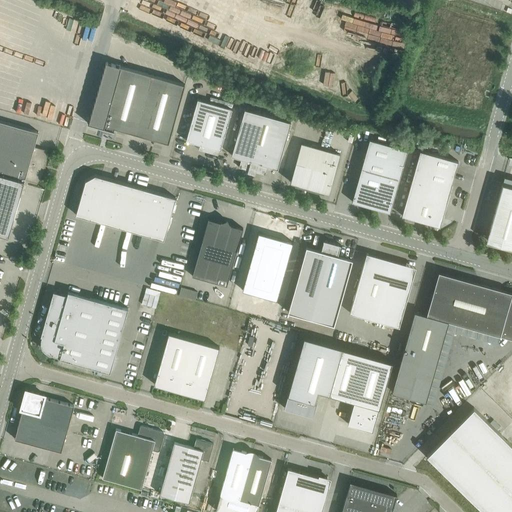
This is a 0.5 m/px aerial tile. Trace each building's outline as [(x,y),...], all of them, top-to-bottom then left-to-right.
[(114,127),(168,143),(185,84),(106,62),(89,122),(88,122),(88,123),(114,130),(113,129),(114,127)] [(220,150),(232,108),(198,99),(186,140),(200,144),(200,146),(203,151),(218,155),(219,149),(220,150)] [(291,121),(245,108),(232,155),(241,158),(239,167),(249,170),(250,168),(255,170),(254,171),(265,174),(268,165),(278,168),(291,121)] [(47,150),(34,146),(39,131),(0,120),(0,233),(8,236),(24,180),(25,180),(25,179),(38,182),(36,181),(38,178),(41,173),(43,168),(44,163),(45,157),(45,152),(45,150),(47,150)] [(408,149),(370,138),(361,170),(399,181),(408,149)] [(309,187),(321,148),(301,142),(290,182),(309,187)] [(340,154),(321,148),(309,187),(329,193),(340,154)] [(440,226),(458,161),(420,150),(402,215),(403,215),(403,214),(439,225),(440,226)] [(390,212),(399,181),(361,170),(352,201),(353,202),(353,201),(389,211),(389,212),(390,212)] [(176,197),(95,174),(85,180),(76,214),(164,239),(176,197)] [(511,185),(502,183),(489,231),(490,231),(487,240),(511,247),(511,185)] [(227,285),(243,228),(231,224),(230,223),(227,219),(222,221),(220,221),(208,218),(192,276),(227,285)] [(258,232),(242,290),(277,299),(293,242),(258,232)] [(329,252),(338,255),(341,244),(323,240),(323,241),(321,250),(306,246),(288,312),(311,318),(329,252)] [(352,259),(338,255),(329,252),(311,318),(334,325),(352,259)] [(350,313),(399,326),(412,279),(403,276),(406,265),(368,254),(369,253),(367,253),(350,313)] [(426,401),(449,320),(511,338),(511,291),(439,271),(427,314),(415,311),(392,391),(426,401)] [(59,358),(110,372),(128,308),(68,291),(67,295),(53,291),(41,336),(43,336),(42,338),(42,340),(42,343),(42,345),(43,347),(44,349),(46,351),(48,352),(50,353),(60,356),(59,358)] [(150,294),(145,292),(142,304),(147,305),(150,294)] [(205,398),(219,347),(169,332),(154,384),(156,384),(156,382),(175,387),(174,390),(175,390),(176,387),(185,390),(184,392),(185,393),(186,390),(204,395),(203,398),(205,398)] [(304,336),(284,408),(286,408),(286,406),(311,413),(318,390),(330,394),(354,400),(348,423),(373,430),(379,407),(392,361),(343,347),(304,336)] [(61,451),(74,404),(45,396),(45,394),(26,389),(21,409),(22,409),(14,438),(61,451)] [(511,511),(511,444),(474,407),(427,455),(485,511),(511,511)] [(142,489),(153,450),(157,451),(160,449),(164,434),(163,431),(143,425),(140,427),(138,434),(116,428),(102,477),(142,489)] [(189,502),(201,458),(209,461),(213,443),(196,438),(194,447),(174,442),(160,494),(189,502)] [(240,498),(253,451),(252,451),(250,451),(248,451),(246,452),(233,448),(216,510),(224,511),(256,511),(259,504),(240,498)] [(259,504),(272,459),(258,455),(257,454),(255,452),(253,451),(240,498),(259,504)] [(27,466),(9,460),(7,466),(26,471),(27,466)] [(275,511),(321,511),(329,485),(327,485),(327,476),(319,476),(288,468),(275,511)] [(391,511),(397,494),(350,481),(341,511),(391,511)]
